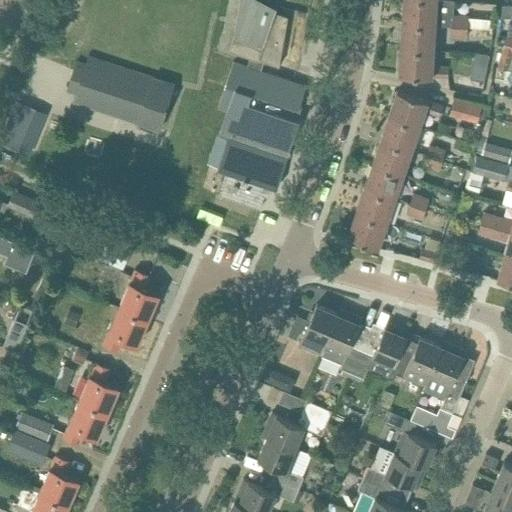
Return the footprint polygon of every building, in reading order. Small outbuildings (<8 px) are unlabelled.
[(251,55),(248,65),(262,69),(265,60),(280,65),(288,15),(275,11),(277,4),(270,0),(240,0),(235,33),(230,48),(251,55)] [(404,0),(403,22),(436,24),(437,0),(404,0)] [(507,35),(510,36),(511,23),(511,19),(511,4),(503,4),(501,35),(507,35)] [(403,22),(402,47),(434,50),(436,24),(403,22)] [(468,26),(452,25),(451,36),(468,37),(468,36),(468,26)] [(510,36),(507,35),(497,66),(511,70),(511,36),(510,36)] [(434,50),(402,47),(400,73),(449,76),(450,66),(433,65),(434,50)] [(77,93),(74,101),(160,129),(175,84),(89,56),(86,64),(77,61),(67,90),(77,93)] [(262,69),(248,65),(234,60),(218,107),(228,110),(222,130),(284,151),(285,147),(291,149),(301,119),(292,116),(295,106),(299,108),(307,85),(262,69)] [(460,76),(457,88),(481,93),(483,81),(460,76)] [(390,113),(421,124),(426,110),(440,114),(444,105),(398,89),(390,113)] [(479,121),(482,106),(455,99),(451,114),(479,121)] [(15,106),(2,144),(29,152),(41,114),(15,106)] [(390,113),(381,138),(413,149),(421,124),(390,113)] [(483,153),(483,154),(510,161),(511,153),(511,148),(487,141),(492,120),(486,118),(477,152),(483,153)] [(441,121),(438,130),(450,134),(453,125),(441,121)] [(283,155),(284,151),(222,130),(220,135),(210,165),(219,167),(228,170),(220,194),(261,208),(269,184),(278,187),(288,157),(283,155)] [(373,162),(405,173),(413,149),(381,138),(373,162)] [(430,144),(427,153),(443,159),(447,149),(430,144)] [(440,170),(443,159),(427,153),(424,165),(440,170)] [(505,179),(509,164),(478,156),(474,171),(505,179)] [(373,162),(365,187),(396,197),(405,173),(373,162)] [(482,178),(470,174),(467,186),(478,190),(482,178)] [(356,211),(388,222),(396,197),(365,187),(356,211)] [(46,202),(14,190),(9,202),(41,215),(46,202)] [(411,203),(427,208),(430,198),(415,192),(411,203)] [(9,200),(0,197),(0,196),(0,208),(5,210),(9,200)] [(423,218),(427,208),(411,203),(408,213),(423,218)] [(388,222),(356,211),(348,236),(379,246),(388,222)] [(511,230),(511,218),(484,211),(481,222),(511,230)] [(511,255),(511,230),(481,222),(478,232),(509,241),(505,254),(511,255)] [(453,230),(451,238),(468,243),(470,237),(458,234),(459,232),(453,230)] [(0,250),(8,254),(4,262),(26,271),(35,249),(0,234),(0,250)] [(109,235),(99,258),(124,268),(133,245),(109,235)] [(438,251),(423,247),(420,257),(436,261),(438,251)] [(459,256),(444,252),(442,263),(456,267),(459,256)] [(511,255),(505,254),(498,278),(511,281),(511,255)] [(465,257),(462,268),(479,272),(482,262),(465,257)] [(120,306),(149,318),(160,293),(146,286),(151,274),(136,268),(120,306)] [(339,312),(317,303),(299,345),(322,354),(326,346),(324,346),(339,312)] [(149,318),(120,306),(104,343),(119,350),(124,338),(138,344),(149,318)] [(81,312),(70,308),(65,321),(75,325),(81,312)] [(324,346),(326,346),(328,341),(348,350),(341,367),(352,372),(363,346),(353,342),(364,318),(341,308),(339,312),(324,346)] [(16,343),(26,321),(16,317),(6,339),(16,343)] [(363,346),(352,372),(365,377),(374,355),(394,363),(391,370),(392,371),(403,345),(410,331),(387,321),(375,351),(363,346)] [(392,371),(404,376),(425,385),(445,340),(444,340),(442,344),(420,335),(414,350),(403,345),(392,371)] [(444,399),(441,407),(438,413),(417,404),(411,418),(452,435),(455,428),(448,425),(453,412),(460,395),(467,379),(456,374),(467,349),(445,340),(425,385),(426,386),(424,390),(444,399)] [(90,348),(78,343),(72,357),(85,362),(90,348)] [(17,352),(7,349),(3,360),(12,364),(17,352)] [(80,399),(109,411),(120,386),(106,379),(111,367),(96,361),(80,399)] [(286,373),(270,366),(265,378),(281,384),(286,373)] [(67,391),(69,385),(58,380),(55,386),(67,391)] [(109,411),(80,399),(64,437),(79,443),(84,431),(98,437),(109,411)] [(306,399),(301,411),(327,422),(332,409),(306,399)] [(394,451),(428,466),(437,443),(413,432),(417,422),(391,410),(386,422),(403,429),(394,451)] [(23,411),(16,427),(48,440),(54,423),(23,411)] [(323,431),(327,422),(301,411),(297,421),(273,411),(263,433),(301,450),(302,448),(297,446),(305,427),(322,434),(323,431)] [(335,425),(327,422),(323,431),(331,435),(335,425)] [(50,440),(48,440),(16,427),(9,446),(42,459),(50,440)] [(273,477),(299,488),(313,453),(302,448),(301,450),(263,433),(263,434),(268,436),(258,457),(277,466),(273,477)] [(368,464),(363,476),(389,488),(394,476),(418,487),(428,466),(394,451),(385,471),(368,464)] [(499,457),(486,452),(482,462),(495,467),(499,457)] [(56,454),(40,492),(70,504),(81,479),(66,472),(71,460),(56,454)] [(496,480),(511,487),(511,462),(505,460),(496,480)] [(385,499),(389,488),(363,476),(358,488),(363,490),(354,511),(407,511),(409,509),(385,499)] [(244,478),(235,500),(263,511),(268,511),(277,492),(294,499),(299,488),(273,477),(268,488),(244,478)] [(511,487),(496,480),(487,501),(511,511),(511,487)] [(337,485),(326,481),(320,496),(330,501),(337,485)] [(473,483),(469,493),(482,498),(486,488),(473,483)] [(66,511),(70,504),(40,492),(31,511),(66,511)] [(478,507),(482,498),(469,493),(465,502),(478,507)] [(263,511),(235,500),(229,511),(263,511)] [(324,511),(336,511),(339,505),(329,501),(324,511)] [(511,511),(487,501),(482,511),(511,511)] [(0,511),(6,511),(8,508),(0,503),(0,511)]
